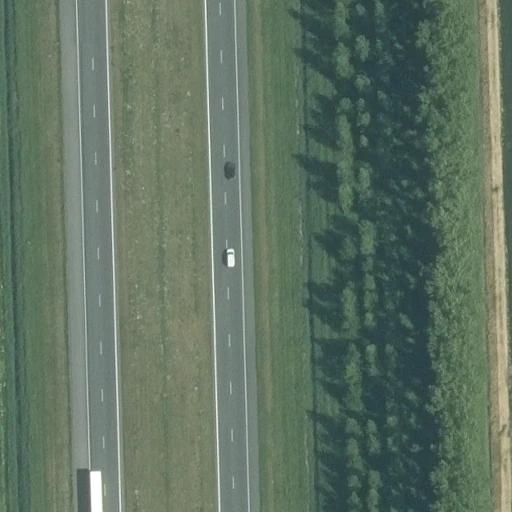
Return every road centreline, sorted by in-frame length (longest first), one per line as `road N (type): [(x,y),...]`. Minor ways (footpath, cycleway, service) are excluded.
road 1 (motorway): [(229,511),(215,0)]
road 2 (motorway): [(88,0),(102,511)]
